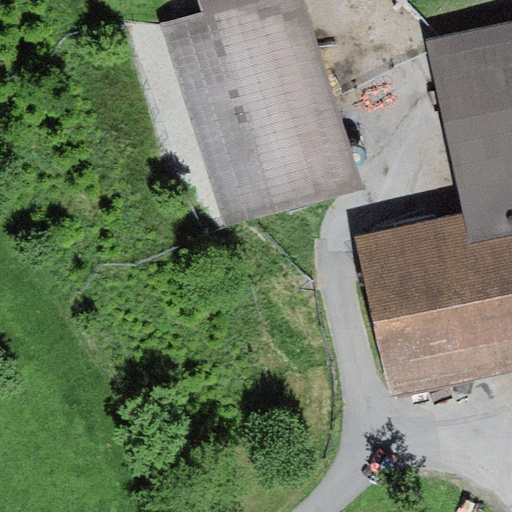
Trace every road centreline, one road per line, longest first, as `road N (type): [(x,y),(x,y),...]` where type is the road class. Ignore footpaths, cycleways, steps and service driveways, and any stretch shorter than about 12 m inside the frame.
road 1 (track): [(359,0),(406,66),(419,129),(396,174),(356,201),(339,245)]
road 2 (residential): [(328,511),(346,472),(352,385),(339,245)]
